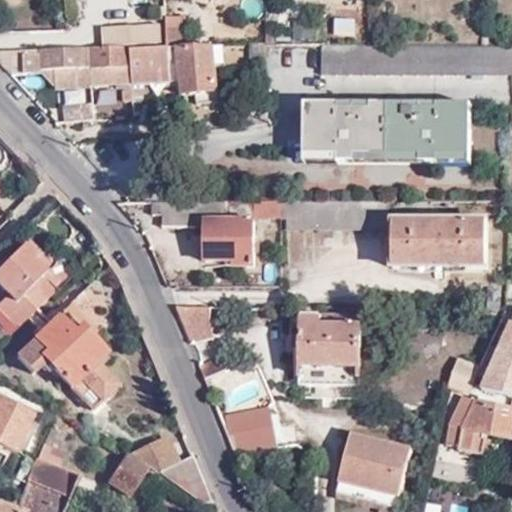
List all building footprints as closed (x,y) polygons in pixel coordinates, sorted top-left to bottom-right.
[(184,18),(166,17),(166,48),(185,48),(184,18)] [(104,46),(132,45),(132,28),(103,28),(104,46)] [(135,45),(159,44),(160,29),(134,29),(135,45)] [(266,34),(266,45),(274,45),(274,35),(266,34)] [(244,103),(245,129),(267,126),(266,45),(251,45),(251,103),(244,103)] [(185,48),(166,48),(127,49),(132,85),(182,83),(183,97),(197,97),(197,108),(220,106),(217,68),(238,67),(237,46),(185,48)] [(511,79),(511,49),(484,48),(369,46),(325,46),(325,76),(511,79)] [(92,87),(132,85),(127,49),(86,51),(88,75),(91,75),(92,87)] [(86,51),(41,52),(42,56),(18,56),(19,76),(38,75),(56,75),(58,91),(93,89),(92,87),(91,75),(88,75),(86,51)] [(15,53),(0,53),(0,60),(8,70),(15,70),(15,53)] [(56,75),(38,75),(39,91),(58,91),(56,75)] [(69,125),(96,123),(94,107),(69,108),(69,125)] [(307,166),(471,166),(472,107),(307,107),(307,166)] [(377,204),(288,205),(288,229),(376,229),(377,204)] [(268,229),(267,205),(153,205),(153,218),(163,218),(163,230),(204,231),(206,267),(233,269),(232,273),(256,273),(256,229),(268,229)] [(488,223),(394,223),(394,273),(487,272),(488,223)] [(0,309),(10,320),(11,321),(19,329),(56,293),(57,293),(43,279),(47,275),(35,263),(38,261),(31,253),(35,248),(30,243),(0,272),(0,288),(9,297),(0,305),(0,309)] [(43,279),(57,293),(73,278),(57,263),(53,267),(35,248),(31,253),(38,261),(35,263),(47,275),(43,279)] [(49,367),(70,388),(78,380),(102,404),(119,388),(97,364),(107,356),(92,340),(98,334),(72,307),(17,359),(32,374),(41,367),(45,371),(49,367)] [(0,328),(1,329),(10,320),(0,309),(0,328)] [(214,326),(212,310),(177,309),(201,371),(230,358),(220,332),(203,337),(198,326),(214,326)] [(362,387),(364,314),(303,311),(301,385),(362,387)] [(511,320),(511,323),(485,393),(511,399),(511,320)] [(403,348),(442,355),(446,335),(406,329),(403,348)] [(0,378),(3,380),(10,369),(4,363),(9,356),(0,347),(0,378)] [(474,398),(485,368),(463,359),(458,375),(465,378),(460,392),(474,398)] [(226,364),(201,371),(210,397),(234,390),(226,364)] [(78,380),(70,388),(93,412),(102,404),(78,380)] [(491,436),(511,440),(511,410),(483,404),(473,400),(467,398),(455,424),(449,451),(485,459),(491,436)] [(0,399),(0,459),(5,450),(16,455),(34,416),(0,399)] [(258,432),(254,415),(230,420),(233,438),(258,432)] [(398,511),(414,454),(353,438),(338,495),(398,511)] [(147,469),(156,475),(178,465),(164,442),(137,462),(147,469)] [(21,504),(19,511),(18,511),(63,511),(78,475),(60,467),(66,451),(46,443),(21,504)] [(128,494),(147,469),(137,462),(128,455),(109,481),(128,494)] [(204,508),(212,507),(192,459),(178,465),(156,475),(204,508)] [(448,511),(467,511),(469,507),(450,502),(448,511)]
